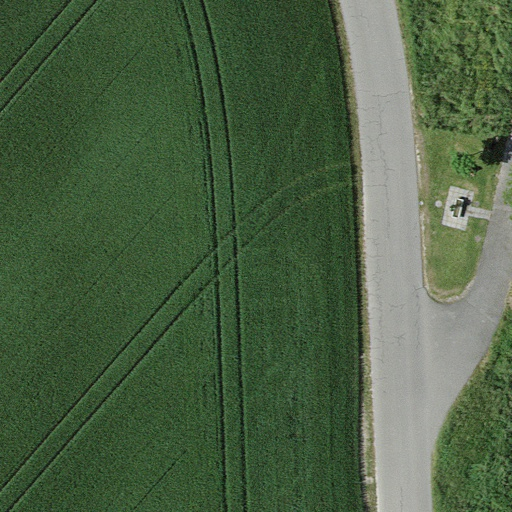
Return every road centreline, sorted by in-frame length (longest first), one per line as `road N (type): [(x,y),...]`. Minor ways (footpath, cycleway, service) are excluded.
road 1 (unclassified): [(363,0),(380,68),(407,511)]
road 2 (track): [(400,376),(469,339),(511,201)]
